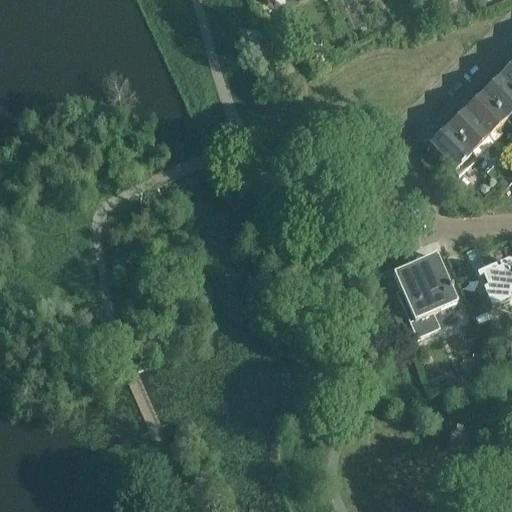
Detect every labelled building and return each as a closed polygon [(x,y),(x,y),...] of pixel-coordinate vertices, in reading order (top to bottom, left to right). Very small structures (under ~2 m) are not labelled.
[(511,71),(505,78),(499,72),(492,79),(498,85),(499,84),(511,97),(511,71)] [(511,120),(511,97),(499,84),(498,85),(487,95),(481,89),(475,95),(481,101),(506,126),(511,120)] [(506,126),(481,101),(470,112),(464,106),(458,112),(463,118),(464,118),(488,143),(506,126)] [(488,143),(464,118),(463,118),(453,129),(447,123),(440,129),(446,135),(471,160),(488,143)] [(446,135),(435,145),(429,139),(423,146),(453,177),(471,160),(446,135)] [(457,308),(451,294),(453,293),(451,291),(450,291),(436,260),(396,278),(393,279),(400,295),(397,297),(417,343),(426,339),(439,334),(432,319),(457,308)] [(511,303),(511,270),(511,269),(510,268),(509,267),(508,266),(506,266),(476,280),(491,313),(511,303)]
